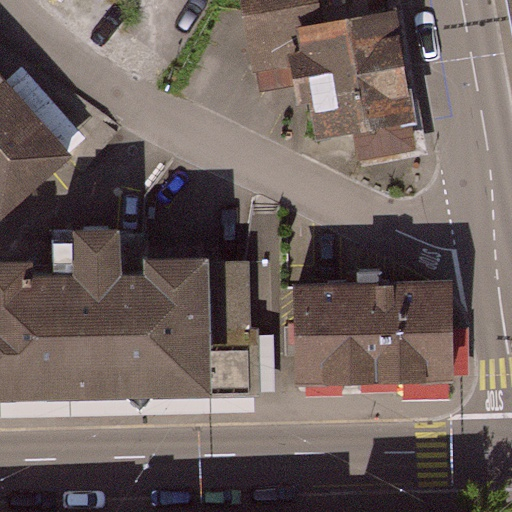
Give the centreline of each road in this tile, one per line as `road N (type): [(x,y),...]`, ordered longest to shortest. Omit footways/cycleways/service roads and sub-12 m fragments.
road 1 (residential): [(497,244),(445,250),(403,236),(159,118),(58,55),(0,5)]
road 2 (residential): [(511,452),(0,464)]
road 3 (residential): [(458,0),(497,244)]
